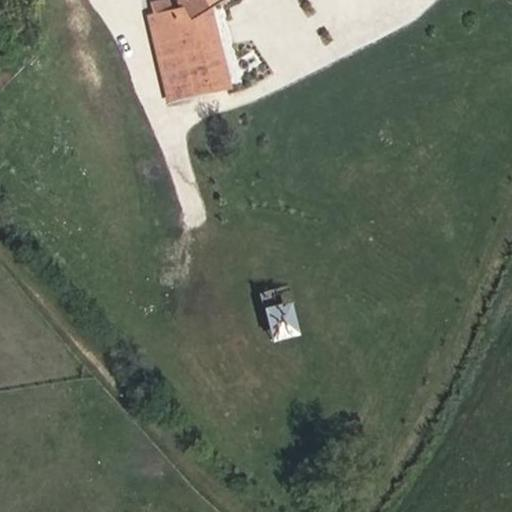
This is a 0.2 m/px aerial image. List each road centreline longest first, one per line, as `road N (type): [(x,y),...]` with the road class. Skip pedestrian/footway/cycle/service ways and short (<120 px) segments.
road 1 (track): [(209,511),(160,466),(0,262)]
road 2 (track): [(417,0),(181,128)]
